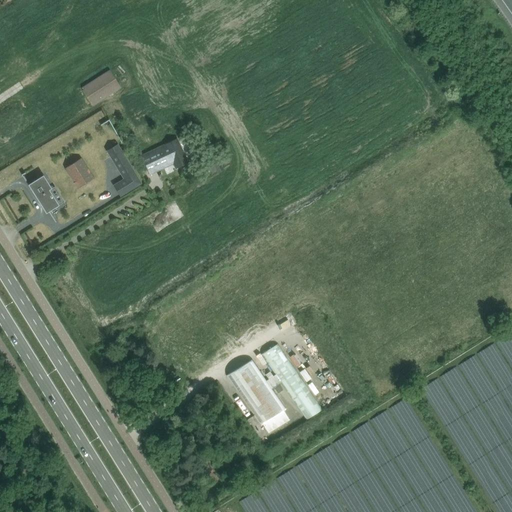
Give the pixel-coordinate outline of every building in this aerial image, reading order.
[(110,73),(84,90),(93,104),(119,87),(110,73)] [(147,153),(142,156),(150,174),(151,174),(150,172),(155,170),(174,161),(178,167),(188,162),(177,139),(158,148),(147,153)] [(120,197),(142,183),(118,144),(107,150),(125,179),(114,186),(120,197)] [(82,158),(65,169),(78,189),(94,178),(82,158)] [(218,172),(224,169),(219,161),(210,165),(213,172),(217,170),(218,172)] [(52,189),(44,175),(28,185),(46,214),(59,205),(50,190),(52,189)] [(511,332),(458,361),(465,374),(482,366),(479,354),(484,362),(509,348),(511,348),(509,342),(511,342),(511,332)] [(252,358),(226,376),(259,424),(262,423),(268,433),(289,420),(283,410),(286,408),(272,388),(274,387),(278,393),(283,390),(279,383),(280,382),(306,420),(322,409),(277,343),(261,354),(275,375),(273,376),(270,372),(266,375),(268,379),(267,380),(252,358)] [(446,386),(463,376),(457,366),(441,376),(446,386)] [(409,400),(276,476),(287,493),(291,494),(292,495),(296,493),(296,485),(308,486),(308,483),(313,483),(313,479),(308,475),(315,472),(315,469),(318,469),(320,466),(318,462),(324,462),(330,455),(336,456),(334,452),(345,446),(353,436),(359,441),(366,437),(382,438),(388,431),(386,428),(396,423),(396,422),(423,424),(409,400)] [(273,485),(242,499),(247,511),(265,511),(268,511),(263,500),(277,494),(273,485)]
